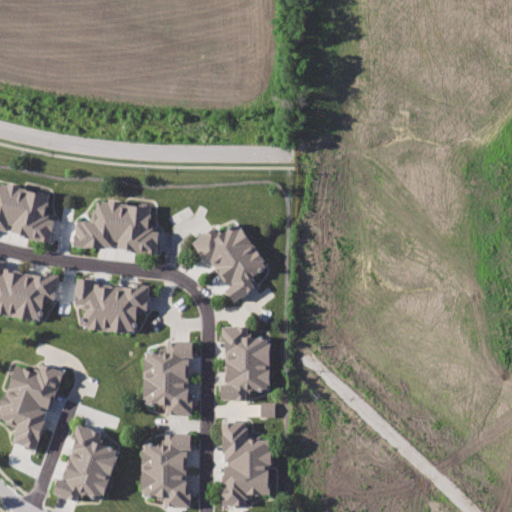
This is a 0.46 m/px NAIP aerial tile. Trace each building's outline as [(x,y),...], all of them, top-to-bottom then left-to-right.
[(0,234),(50,245),(55,220),(46,218),(49,194),(0,184),(0,234)] [(72,246),(159,255),(159,231),(151,231),(152,208),(95,202),(93,225),(75,223),(72,246)] [(208,231),(192,244),(200,257),(205,254),(229,287),(224,291),(234,303),(253,291),(247,281),(268,265),(238,225),(217,238),(208,231)] [(0,263),(0,313),(38,322),(42,302),(56,305),(59,276),(44,274),(43,278),(0,270),(2,264),(0,263)] [(75,278),(72,307),(84,309),(83,329),(133,334),(135,313),(147,315),(148,285),(135,285),(134,289),(89,283),(89,279),(75,278)] [(219,326),(220,344),(224,344),(225,383),(220,383),(219,401),(247,401),(247,391),(269,391),(267,338),(246,337),(245,326),(219,326)] [(191,340),(166,340),(165,350),(145,349),(145,405),(164,404),(165,414),(191,414),(191,403),(185,403),(185,357),(191,357),(191,340)] [(34,452),(64,370),(43,362),(38,372),(16,364),(0,406),(0,418),(16,425),(12,440),(34,452)] [(275,416),(274,401),(259,402),(260,417),(275,416)] [(220,421),(222,508),(252,507),(252,494),(271,494),(269,440),(247,440),(247,421),(220,421)] [(76,424),(70,440),(74,442),(62,478),(58,477),(52,492),(75,502),(78,491),(101,500),(117,449),(97,442),(100,433),(76,424)] [(190,432),(163,431),(164,442),(141,442),(144,495),(164,495),(164,504),(191,504),(190,493),(185,492),(184,449),(191,448),(190,432)]
